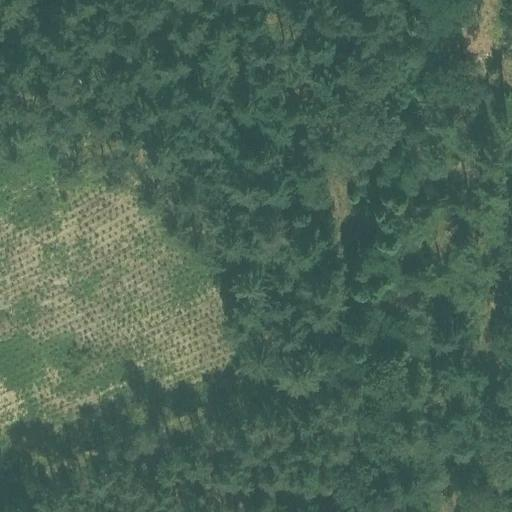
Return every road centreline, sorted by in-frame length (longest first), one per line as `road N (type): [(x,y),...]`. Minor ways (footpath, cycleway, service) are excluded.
road 1 (track): [(376,511),(394,360),(462,0)]
road 2 (track): [(0,497),(394,360)]
